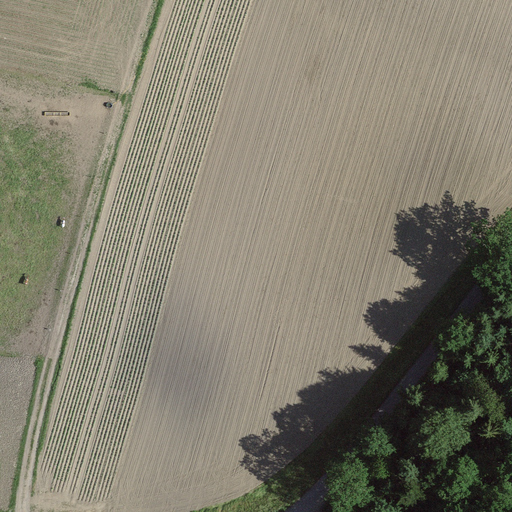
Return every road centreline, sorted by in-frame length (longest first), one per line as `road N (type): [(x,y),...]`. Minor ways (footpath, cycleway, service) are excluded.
road 1 (track): [(22,511),(30,438),(153,0)]
road 2 (unclassified): [(511,263),(331,488),(301,511)]
